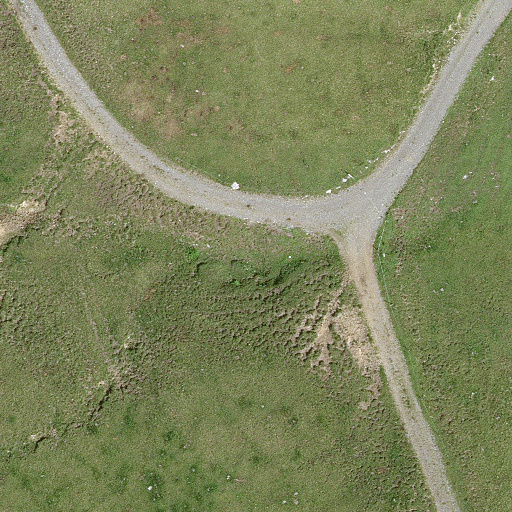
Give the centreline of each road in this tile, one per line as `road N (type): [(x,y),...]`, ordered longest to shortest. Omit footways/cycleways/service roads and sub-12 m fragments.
road 1 (track): [(337,196),(217,193),(158,165),(24,0)]
road 2 (track): [(337,196),(448,511)]
road 3 (track): [(483,0),(379,168),(337,196)]
